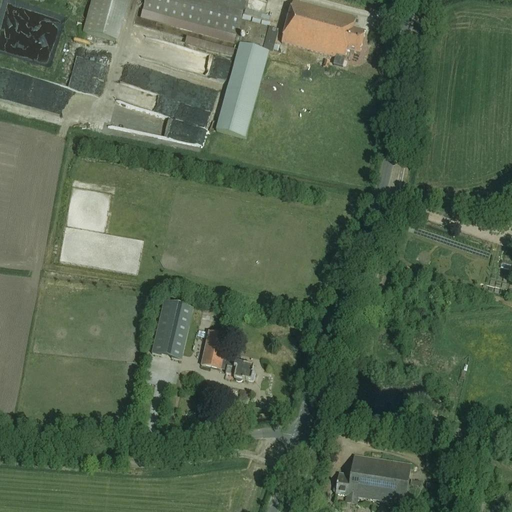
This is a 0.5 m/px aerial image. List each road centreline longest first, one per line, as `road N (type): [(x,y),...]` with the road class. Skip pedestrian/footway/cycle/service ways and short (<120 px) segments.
road 1 (tertiary): [(299,438),(315,363),(381,193),(409,0)]
road 2 (tertiary): [(299,438),(274,432),(150,448),(0,439)]
